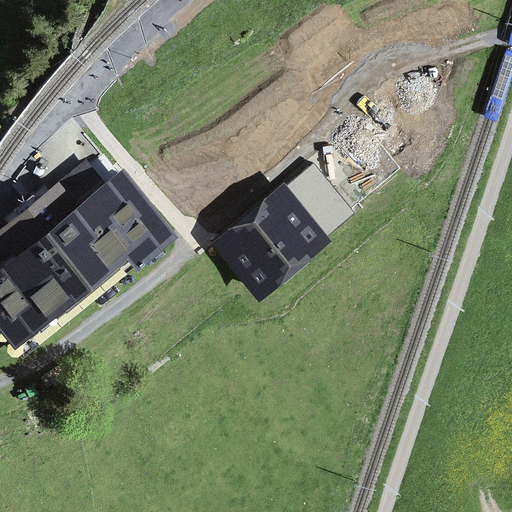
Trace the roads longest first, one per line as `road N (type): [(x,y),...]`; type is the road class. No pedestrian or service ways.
road 1 (track): [(511,39),(496,36),(375,70),(285,168),(115,309),(0,379)]
road 2 (track): [(511,128),(427,396)]
road 3 (unknown): [(73,96),(79,113),(173,219),(206,232)]
road 4 (track): [(427,396),(492,511)]
